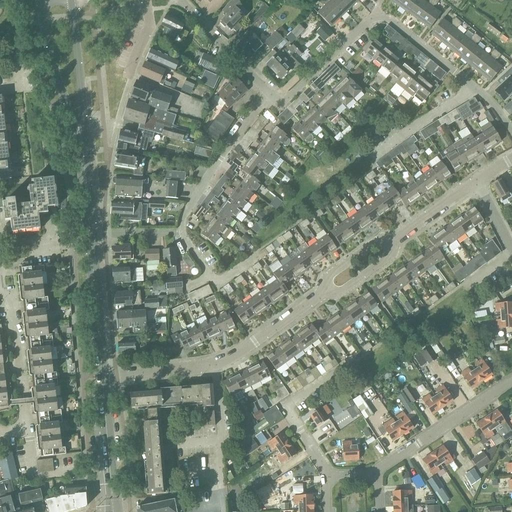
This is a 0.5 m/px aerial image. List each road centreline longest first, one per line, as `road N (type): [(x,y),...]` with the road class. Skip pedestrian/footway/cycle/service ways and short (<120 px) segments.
road 1 (secondary): [(39,0),(86,184)]
road 2 (secondary): [(86,184),(72,0)]
road 3 (residential): [(180,232),(223,151),(268,93)]
road 4 (residential): [(376,472),(511,379)]
road 5 (residential): [(268,93),(280,105),(374,18)]
road 6 (residential): [(336,371),(283,406),(327,473)]
road 7 (secondary): [(101,376),(90,237)]
road 8 (secondary): [(110,511),(101,376)]
road 9 (residential): [(268,93),(179,0)]
road 10 (residential): [(374,18),(393,22),(475,89)]
road 11 (residential): [(215,364),(318,296)]
road 12 (residential): [(372,156),(475,89)]
